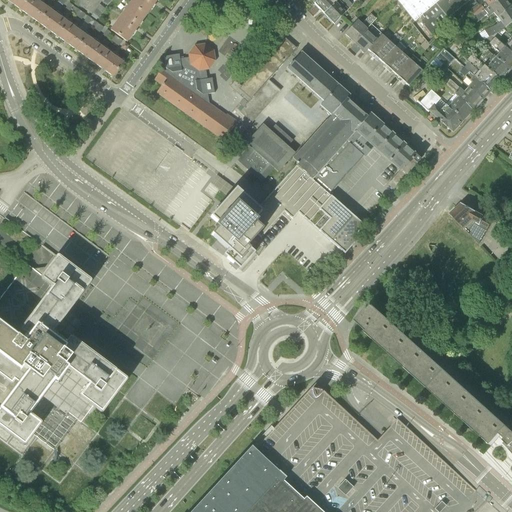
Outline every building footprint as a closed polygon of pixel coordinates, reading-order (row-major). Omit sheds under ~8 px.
[(5,0),(20,10),(26,0),(5,0)] [(38,23),(48,9),(42,4),(44,2),(40,0),(39,2),(35,0),(26,0),(20,10),(38,23)] [(157,0),(132,0),(130,4),(146,16),(157,0)] [(334,0),(317,0),(314,4),(324,14),(336,2),(334,0)] [(336,2),(324,14),(334,25),(349,10),(343,4),(346,0),(339,0),(337,3),(336,2)] [(396,0),(414,22),(419,18),(421,17),(439,0),(396,0)] [(439,0),(421,17),(422,18),(424,21),(421,23),(430,34),(448,19),(470,0),(439,0)] [(488,7),(496,0),(472,0),(477,5),(469,11),(471,13),(475,18),(484,11),(488,7)] [(478,22),(486,16),(488,18),(493,13),(497,18),(510,7),(505,0),(496,0),(488,7),(484,11),(475,18),(478,22)] [(146,16),(130,4),(111,30),(127,42),(146,16)] [(492,35),(498,33),(502,31),(511,22),(511,9),(510,7),(497,18),(500,21),(495,25),(484,31),(488,37),(492,35)] [(38,23),(57,36),(67,22),(60,18),(62,15),(59,13),(57,16),(48,9),(38,23)] [(345,34),(355,43),(371,25),(377,19),(371,14),(361,24),(357,20),(345,34)] [(67,22),(57,36),(76,50),(86,36),(78,31),(79,28),(77,26),(75,28),(67,22)] [(371,25),(355,43),(365,53),(367,50),(381,35),(371,25)] [(107,38),(111,33),(107,30),(103,35),(107,38)] [(492,35),(494,38),(498,41),(502,36),(498,33),(492,35)] [(381,35),(367,50),(374,56),(388,41),(381,35)] [(86,36),(76,50),(94,63),(104,50),(97,44),(98,42),(95,40),(94,42),(86,36)] [(239,104),(243,108),(269,80),(297,49),(285,38),(241,86),(238,83),(240,81),(237,78),(229,86),(236,92),(243,99),(239,104)] [(495,58),(508,70),(511,66),(511,54),(504,47),(498,41),(494,38),(488,44),(499,54),(495,58)] [(388,41),(374,56),(381,62),(395,47),(388,41)] [(156,93),(224,141),(231,131),(237,122),(229,116),(226,114),(225,115),(209,104),(208,94),(215,93),(212,78),(207,79),(206,69),(209,69),(215,61),(214,51),(205,44),(195,46),(189,54),(189,58),(184,59),(184,62),(180,62),(179,55),(164,57),(166,70),(164,72),(162,70),(154,80),(162,85),(156,93)] [(395,47),(381,62),(388,68),(402,53),(395,47)] [(437,79),(455,60),(443,49),(435,57),(442,64),(437,70),(430,63),(425,68),(437,79)] [(104,50),(94,63),(113,77),(123,63),(115,57),(117,55),(113,53),(112,55),(104,50)] [(485,68),(499,81),(508,70),(495,58),(486,50),(481,55),(490,63),(485,68)] [(331,116),(346,99),(349,96),(302,53),(288,69),(324,101),(320,106),(331,116)] [(402,53),(388,68),(395,74),(409,59),(402,53)] [(485,68),(470,54),(466,58),(469,61),(467,62),(475,70),(471,74),(490,91),(499,81),(485,68)] [(409,59),(395,74),(401,80),(415,65),(409,59)] [(415,65),(401,80),(408,86),(422,71),(415,65)] [(468,88),(481,100),(490,91),(471,74),(469,72),(464,77),(472,83),(468,88)] [(445,86),(452,93),(471,110),(472,111),(481,100),(468,88),(463,93),(450,81),(445,76),(440,82),(445,86)] [(412,93),(407,88),(401,95),(406,99),(412,93)] [(462,121),(448,108),(430,92),(419,104),(416,101),(416,102),(427,113),(428,112),(427,112),(428,111),(440,122),(438,124),(439,124),(440,123),(446,128),(452,133),(457,127),(459,127),(462,124),(461,122),(462,121)] [(448,108),(462,121),(464,118),(466,119),(469,115),(469,113),(471,110),(452,93),(448,98),(452,103),(448,108)] [(296,166),(310,179),(366,118),(346,99),(331,116),(320,128),(293,158),(297,162),(296,163),(297,164),(296,165),(296,166)] [(310,179),(328,194),(362,156),(357,151),(361,146),(355,142),(360,136),(380,153),(395,137),(370,114),(366,118),(310,179)] [(270,130),(262,124),(259,128),(246,143),(250,147),(237,161),(261,182),(273,168),(277,172),(294,153),(287,146),(292,140),(275,125),(270,130)] [(395,137),(380,153),(400,171),(388,184),(394,189),(421,160),(395,137)] [(298,213),(344,254),(358,239),(355,236),(363,227),(364,227),(364,226),(362,224),(361,223),(328,194),(310,179),(296,166),(295,166),(260,206),(247,195),(245,197),(235,189),(217,209),(210,217),(217,223),(215,226),(217,228),(211,235),(226,248),(228,250),(223,255),(230,262),(238,269),(239,270),(254,253),(247,247),(257,235),(261,238),(284,212),(292,220),(298,213)] [(232,187),(216,175),(210,183),(226,195),(232,187)] [(450,215),(479,244),(492,222),(495,224),(499,217),(488,211),(484,217),(462,204),(456,209),(455,208),(451,213),(452,213),(450,215)] [(0,374),(7,380),(9,376),(19,383),(0,408),(0,427),(24,445),(32,435),(55,451),(77,421),(80,423),(93,407),(101,413),(117,391),(126,380),(71,339),(81,325),(81,320),(68,311),(90,282),(57,257),(43,277),(26,264),(0,298),(0,374)] [(511,430),(374,306),(370,311),(368,310),(357,322),(368,332),(367,333),(491,446),(495,441),(500,435),(506,440),(503,444),(509,449),(511,446),(511,449),(510,451),(511,452),(511,430)] [(242,511),(280,472),(256,450),(255,449),(251,446),(229,471),(191,511),(242,511)] [(280,472),(242,511),(322,511),(306,497),(302,501),(281,482),(285,477),(280,472)] [(344,480),(336,488),(345,496),(352,487),(344,480)] [(441,502),(434,509),(437,511),(439,511),(445,506),(441,502)]
